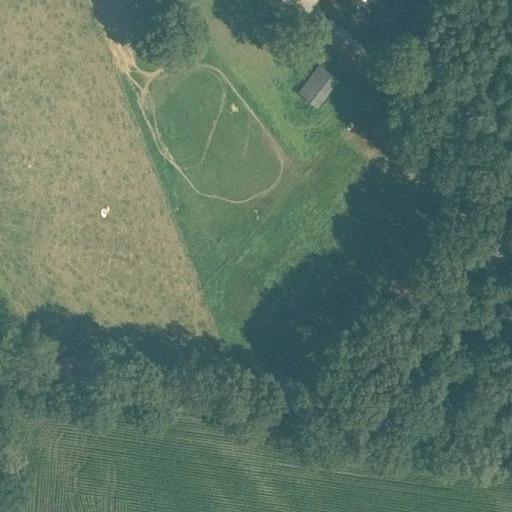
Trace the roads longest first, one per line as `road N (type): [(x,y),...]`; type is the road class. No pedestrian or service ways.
road 1 (unclassified): [(511,433),(0,362)]
road 2 (track): [(511,159),(398,85),(317,19)]
